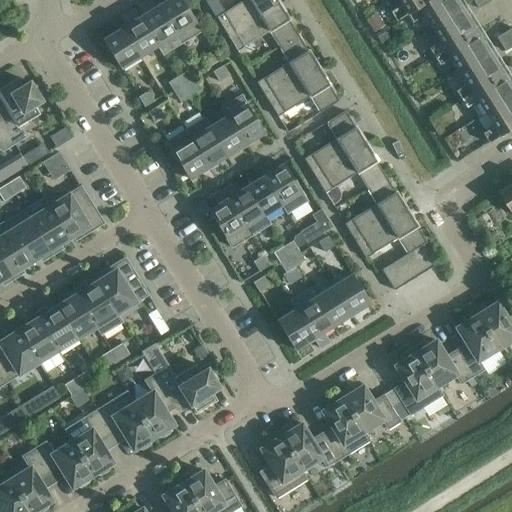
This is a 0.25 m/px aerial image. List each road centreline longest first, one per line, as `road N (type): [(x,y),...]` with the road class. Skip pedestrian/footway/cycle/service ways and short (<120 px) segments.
road 1 (residential): [(267,398),(291,403),(467,296),(478,276),(474,260),(440,205),(511,161)]
road 2 (residential): [(267,398),(149,216)]
road 3 (residential): [(84,511),(267,398)]
road 4 (residential): [(149,216),(45,46)]
road 5 (residential): [(0,309),(149,216)]
